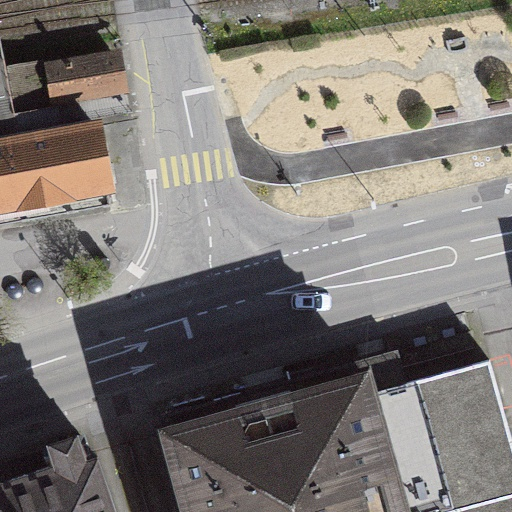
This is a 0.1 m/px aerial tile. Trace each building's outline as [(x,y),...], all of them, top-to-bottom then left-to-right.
[(53,62),(60,101),(118,91),(111,52),(53,62)] [(0,70),(0,113),(15,111),(19,134),(54,127),(61,118),(58,102),(52,103),(44,63),(0,70)] [(0,143),(0,224),(109,204),(95,126),(0,143)] [(511,511),(511,442),(489,358),(366,396),(361,377),(167,430),(189,511),(511,511)] [(0,485),(0,511),(110,511),(91,455),(87,456),(80,435),(46,447),(53,468),(0,485)]
